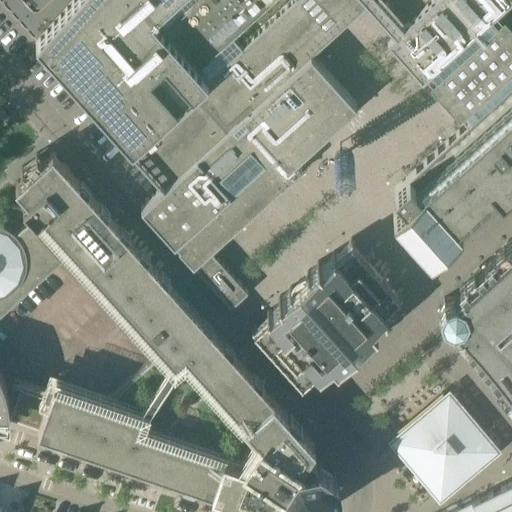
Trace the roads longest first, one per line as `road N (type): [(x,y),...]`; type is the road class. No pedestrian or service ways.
road 1 (residential): [(123,201),(303,404),(357,487),(356,511)]
road 2 (residential): [(240,511),(0,432)]
road 3 (residential): [(123,201),(0,64)]
road 4 (residential): [(118,511),(0,470)]
